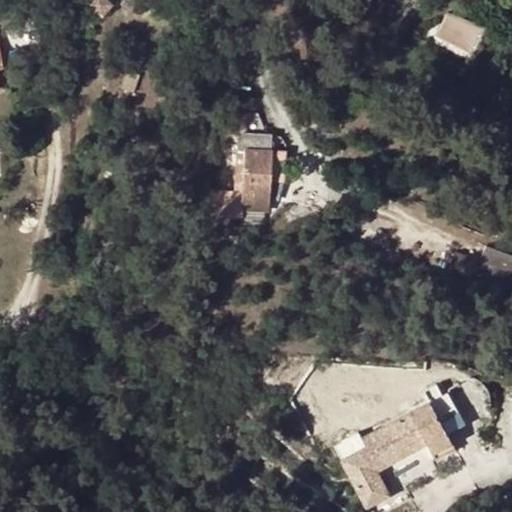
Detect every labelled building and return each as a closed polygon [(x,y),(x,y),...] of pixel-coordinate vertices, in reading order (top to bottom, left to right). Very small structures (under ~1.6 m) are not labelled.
[(114,4),(109,0),(87,0),(85,2),(102,17),(114,4)] [(352,0),(351,3),(369,9),(372,0),(352,0)] [(244,219),(266,220),(267,210),(270,210),(270,196),(273,196),(275,146),(272,145),(273,133),(242,132),(240,180),(246,180),(246,190),(244,217),(244,219)] [(244,217),(246,190),(216,189),(214,216),(244,217)] [(511,267),(490,258),(482,274),(511,286),(511,283),(511,267)] [(448,391),(429,400),(448,433),(464,423),(448,391)] [(429,400),(363,438),(365,442),(344,454),(341,456),(368,506),(392,494),(393,493),(381,469),(429,443),(434,450),(452,440),(448,433),(429,400)] [(457,448),(452,440),(434,450),(438,458),(457,448)]
